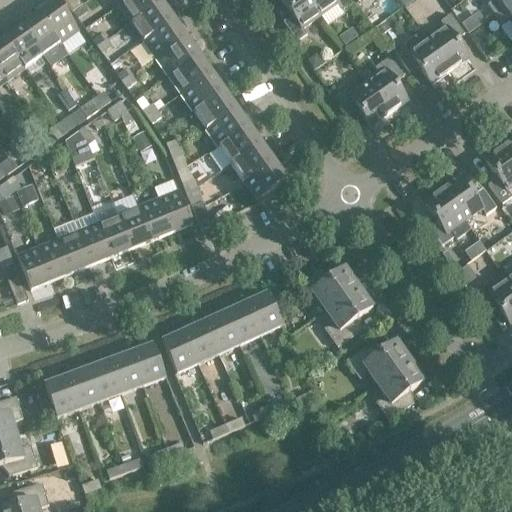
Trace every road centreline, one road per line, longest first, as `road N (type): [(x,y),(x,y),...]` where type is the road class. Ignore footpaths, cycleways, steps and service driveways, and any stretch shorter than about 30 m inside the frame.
road 1 (residential): [(0,353),(221,269),(348,191)]
road 2 (residential): [(511,348),(473,372),(348,191)]
road 3 (residential): [(348,191),(214,0)]
road 4 (residential): [(348,191),(511,83)]
